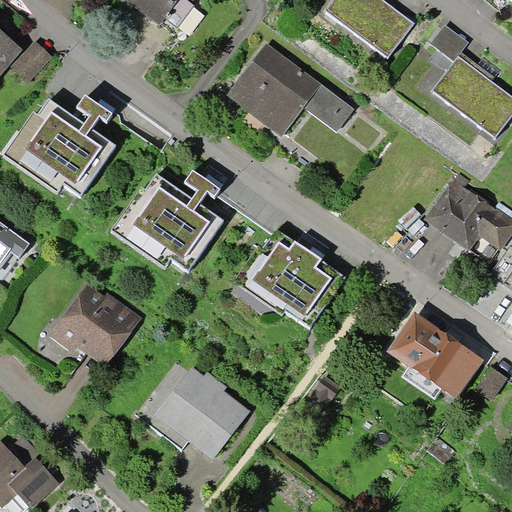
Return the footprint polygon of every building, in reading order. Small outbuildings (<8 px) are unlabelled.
[(126,0),(160,25),(179,0),(126,0)] [(332,0),(325,10),(388,58),(415,23),(385,0),(384,0),(332,0)] [(469,43),(445,25),(430,43),(454,62),(459,56),(462,52),(469,43)] [(0,76),(23,50),(0,29),(0,76)] [(36,41),(10,66),(27,82),(52,57),(36,41)] [(267,42),(227,94),(283,136),(304,108),(337,132),(355,109),(267,42)] [(462,52),(459,56),(492,81),(495,77),(478,64),(462,52)] [(454,62),(432,90),(496,138),(511,116),(511,95),(492,81),(459,56),(454,62)] [(483,58),(478,64),(495,77),(500,71),(483,58)] [(112,112),(85,94),(77,105),(90,114),(84,122),(49,98),(38,113),(34,110),(3,154),(58,192),(64,183),(80,195),(116,145),(91,128),(100,115),(107,119),(112,112)] [(215,196),(220,188),(193,169),(185,181),(197,189),(192,197),(156,173),(145,189),(141,186),(111,230),(165,268),(171,260),(188,272),(225,220),(199,202),(208,191),(215,196)] [(458,173),(424,219),(489,264),(499,249),(501,250),(511,234),(511,219),(465,186),(469,181),(458,173)] [(30,243),(0,221),(0,265),(11,251),(20,257),(30,243)] [(248,278),(242,286),(283,315),(285,313),(310,330),(348,277),(276,227),(262,247),(259,244),(240,272),(248,278)] [(511,247),(510,246),(491,276),(511,289),(511,247)] [(142,318),(107,293),(105,296),(87,283),(49,335),(73,352),(78,346),(106,367),(142,318)] [(415,311),(386,351),(410,366),(442,388),(457,398),(484,360),(415,311)] [(435,398),(442,388),(410,366),(403,376),(435,398)] [(204,376),(193,367),(155,414),(213,459),(250,411),(225,391),(228,387),(208,371),(204,376)] [(508,378),(491,367),(476,390),(492,401),(508,378)] [(341,387),(325,376),(310,396),(326,407),(341,387)] [(31,508),(60,483),(36,456),(38,454),(23,437),(9,448),(0,438),(0,503),(3,507),(18,494),(31,508)] [(454,451),(437,437),(427,449),(444,463),(454,451)]
